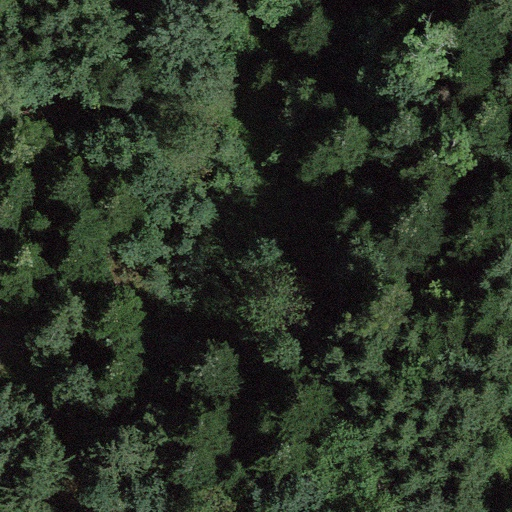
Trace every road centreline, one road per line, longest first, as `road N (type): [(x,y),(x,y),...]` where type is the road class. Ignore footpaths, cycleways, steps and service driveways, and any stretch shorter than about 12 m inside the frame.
road 1 (track): [(395,511),(300,246),(302,0)]
road 2 (track): [(0,42),(301,108)]
